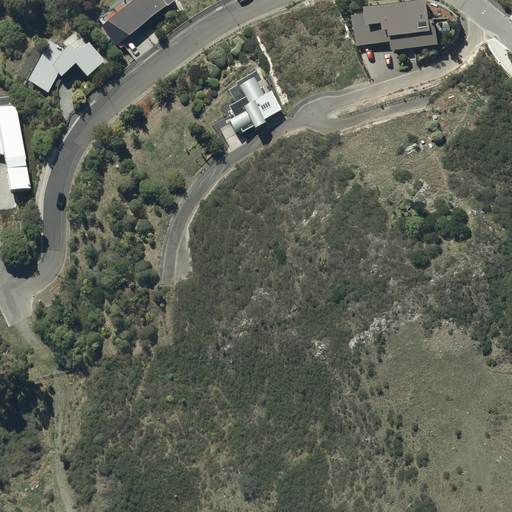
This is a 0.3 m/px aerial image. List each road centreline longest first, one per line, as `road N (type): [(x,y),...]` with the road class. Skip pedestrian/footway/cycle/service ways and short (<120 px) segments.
road 1 (residential): [(465,0),(488,17),(455,58),(316,109),(213,173),(176,227),(167,280)]
road 2 (residential): [(7,295),(38,282),(53,258),(55,201),(85,128),(185,44),(270,0)]
road 3 (track): [(23,324),(58,378),(57,458),(72,511)]
